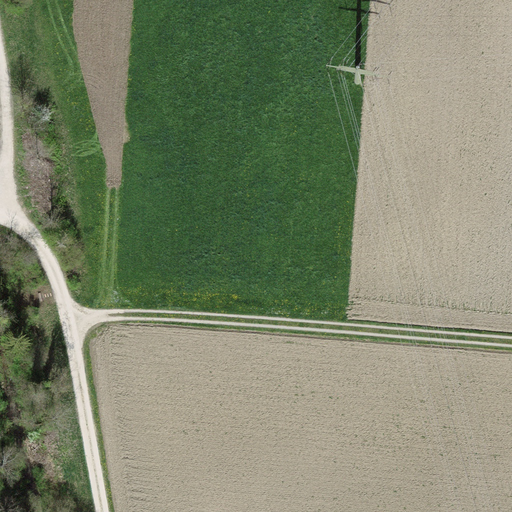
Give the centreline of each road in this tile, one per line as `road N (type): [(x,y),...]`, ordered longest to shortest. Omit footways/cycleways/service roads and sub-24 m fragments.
road 1 (track): [(67,301),(103,316),(511,345)]
road 2 (track): [(108,511),(67,301)]
road 3 (track): [(3,80),(6,202)]
